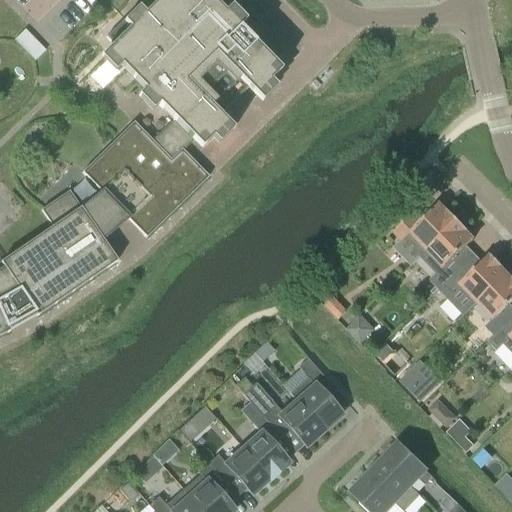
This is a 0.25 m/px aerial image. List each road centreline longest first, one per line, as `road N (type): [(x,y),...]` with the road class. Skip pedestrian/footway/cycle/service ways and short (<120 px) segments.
road 1 (unclassified): [(511,167),(474,12)]
road 2 (residential): [(330,0),(349,20),(474,12)]
